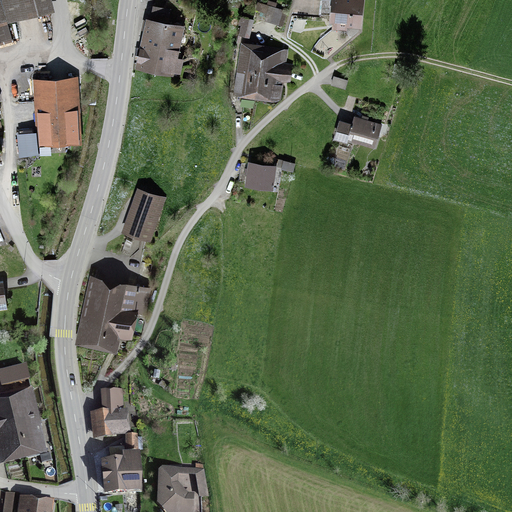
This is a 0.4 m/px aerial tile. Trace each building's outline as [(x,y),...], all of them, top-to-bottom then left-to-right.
[(49,10),(46,0),(2,0),(8,20),(36,13),(49,10)] [(341,0),(340,0),(320,0),(319,14),(332,15),(332,19),(335,20),(334,28),(346,29),(346,24),(359,26),(361,0),(341,0)] [(257,9),(262,11),(268,12),(266,19),(278,23),(282,11),(270,7),(270,6),(259,2),(257,9)] [(167,23),(170,9),(154,6),(151,20),(148,19),(138,65),(172,72),(182,27),(167,23)] [(247,34),(251,19),(243,17),(239,32),(247,34)] [(0,26),(0,41),(12,38),(8,24),(0,26)] [(263,45),(242,42),(235,89),(256,93),(263,45)] [(287,49),(263,45),(256,93),(279,96),(282,79),(288,80),(290,64),(285,63),(287,49)] [(331,84),(345,88),(347,80),(334,76),(331,84)] [(75,142),(78,128),(75,78),(37,81),(39,120),(40,144),(75,142)] [(381,124),(355,116),(352,124),(340,120),(335,136),(347,140),(349,136),(374,145),(381,124)] [(27,144),(40,144),(39,120),(26,121),(27,144)] [(276,180),(272,179),(274,167),(242,163),(239,180),(275,186),(276,180)] [(143,190),(128,232),(148,239),(163,198),(143,190)] [(136,313),(145,315),(150,291),(96,279),(83,338),(112,345),(114,333),(123,336),(130,337),(136,313)] [(0,378),(2,387),(29,380),(25,366),(0,372),(0,378)] [(0,443),(4,458),(39,449),(32,423),(40,422),(32,388),(0,395),(0,443)] [(95,415),(98,437),(128,433),(126,411),(122,411),(121,391),(105,392),(106,413),(95,415)] [(127,435),(128,449),(137,449),(136,435),(127,435)] [(126,463),(105,465),(108,492),(142,488),(138,454),(125,456),(126,463)] [(160,505),(166,511),(180,511),(192,511),(193,496),(185,496),(185,494),(178,486),(175,486),(176,474),(197,475),(201,497),(207,496),(203,471),(163,469),(161,471),(160,505)] [(7,493),(3,511),(10,511),(13,494),(7,493)] [(51,511),(54,500),(30,496),(29,501),(21,500),(19,511),(51,511)]
